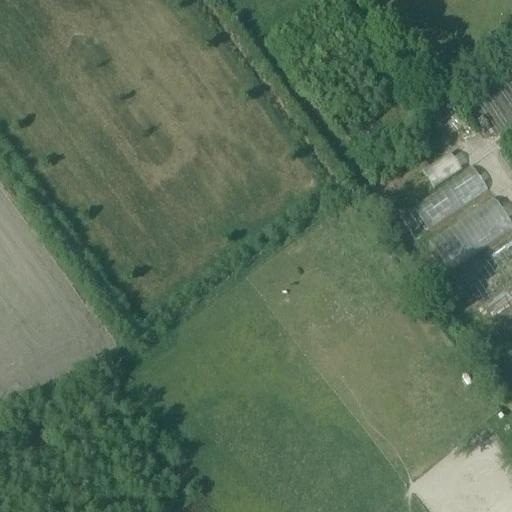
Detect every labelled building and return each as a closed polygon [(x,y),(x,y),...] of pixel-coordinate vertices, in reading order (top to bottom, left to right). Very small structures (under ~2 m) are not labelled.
[(491,49),(501,42),(495,33),(456,60),(460,66),(467,76),(496,57),(491,49)] [(462,172),(451,157),(423,175),(433,190),(462,172)] [(487,191),(471,169),(399,217),(414,240),(487,191)] [(511,228),(492,200),(428,243),(447,273),(511,229),(511,228)] [(511,242),(452,280),(474,311),(511,285),(511,242)]
